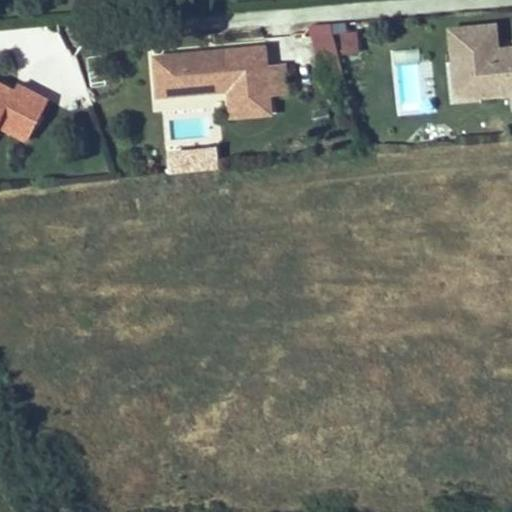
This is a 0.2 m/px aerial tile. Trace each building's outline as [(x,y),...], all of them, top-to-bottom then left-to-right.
[(497,23),(447,25),(450,102),(510,99),(511,112),(511,111),(511,44),(498,45),(497,23)] [(339,56),(360,52),(356,30),(313,38),(321,81),(343,77),(339,56)] [(266,44),(149,55),(154,107),(226,100),(228,119),(272,115),(270,97),(289,95),(286,63),(268,65),(266,44)] [(0,132),(5,133),(30,144),(51,97),(27,87),(10,84),(0,79),(0,132)] [(170,172),(218,171),(217,148),(170,149),(170,172)]
